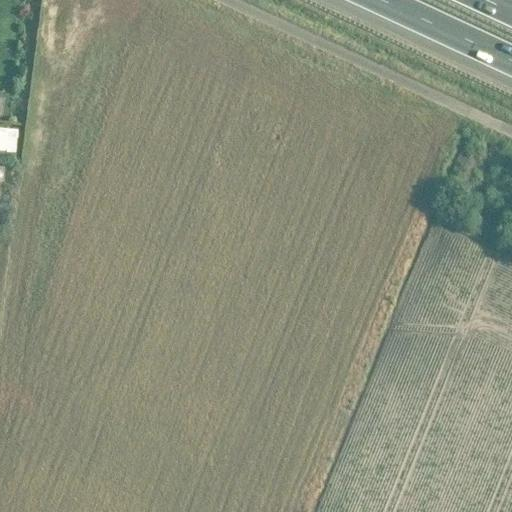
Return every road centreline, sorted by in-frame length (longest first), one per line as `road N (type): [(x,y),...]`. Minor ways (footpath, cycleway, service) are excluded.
road 1 (unclassified): [(511,121),(255,0)]
road 2 (motorway): [(392,0),(511,56)]
